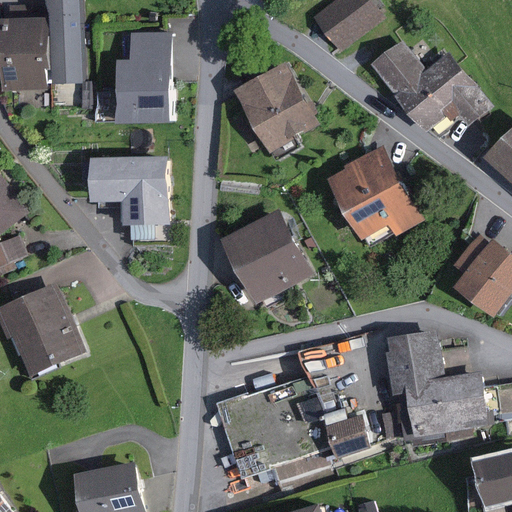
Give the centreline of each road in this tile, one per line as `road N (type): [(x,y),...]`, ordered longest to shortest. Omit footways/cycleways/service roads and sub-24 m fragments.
road 1 (residential): [(511,203),(234,0)]
road 2 (residential): [(215,0),(198,318)]
road 3 (residential): [(198,318),(129,280),(43,183),(0,100)]
road 4 (residential): [(198,318),(183,511)]
